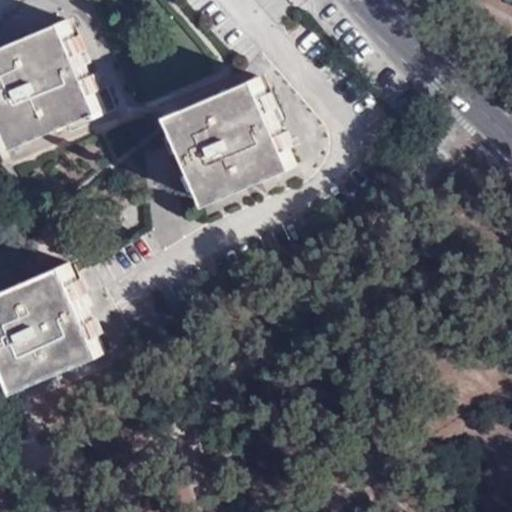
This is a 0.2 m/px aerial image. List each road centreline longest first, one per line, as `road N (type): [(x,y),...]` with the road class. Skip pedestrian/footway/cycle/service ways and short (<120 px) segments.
road 1 (residential): [(259,24),(349,144),(339,175),(141,308)]
road 2 (tertiary): [(385,0),(511,140)]
